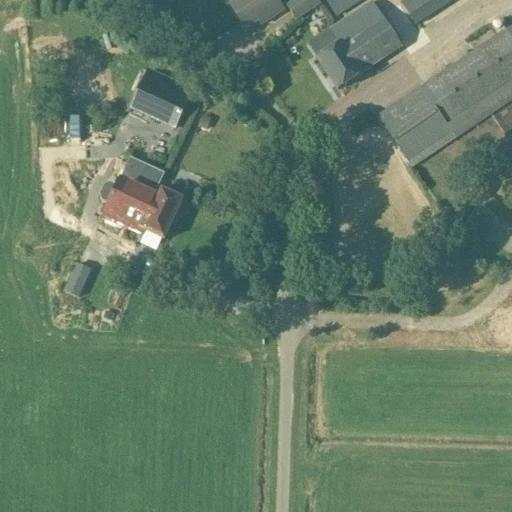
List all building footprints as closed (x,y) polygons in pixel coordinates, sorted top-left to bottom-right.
[(259,23),(261,27),(284,12),(275,0),(242,0),(230,8),(239,22),(246,32),(259,23)] [(321,6),(316,0),(296,0),(286,7),(287,9),(296,23),(321,6)] [(323,0),(326,3),(336,20),(366,0),(323,0)] [(407,0),(400,5),(419,35),(436,24),(432,18),(459,0),(407,0)] [(363,76),(362,75),(402,49),(371,3),(329,31),(339,47),(317,62),(338,93),(363,76)] [(456,140),(511,101),(511,23),(504,28),(505,31),(377,119),(412,171),(456,140)] [(85,74),(93,70),(87,58),(78,62),(85,74)] [(189,91),(148,73),(131,111),(171,130),(189,91)] [(40,162),(43,212),(80,210),(78,160),(40,162)] [(104,220),(145,239),(148,233),(163,240),(182,203),(163,193),(124,175),(104,220)] [(489,228),(472,218),(466,229),(483,239),(489,228)] [(91,272),(76,265),(63,293),(79,300),(91,272)]
